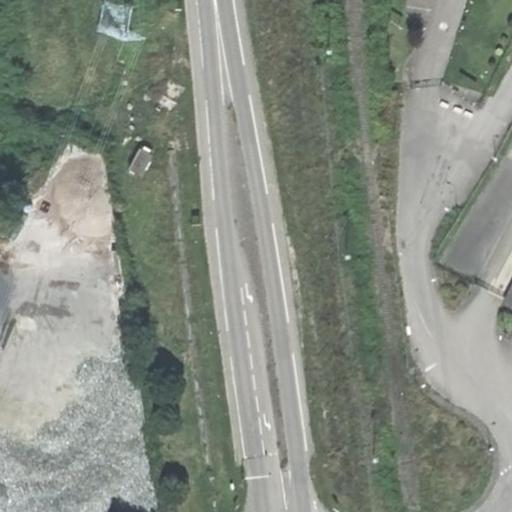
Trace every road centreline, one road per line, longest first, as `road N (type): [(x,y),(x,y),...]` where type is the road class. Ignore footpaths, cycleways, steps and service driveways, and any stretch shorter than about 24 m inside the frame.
road 1 (secondary): [(219,0),(289,511)]
road 2 (unclassified): [(508,409),(439,358),(420,256),(438,198),(511,91)]
